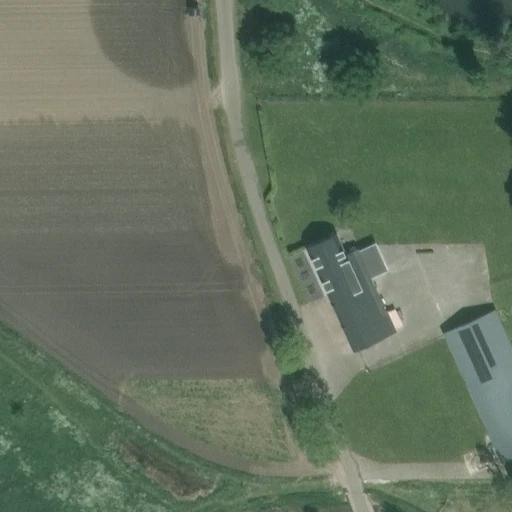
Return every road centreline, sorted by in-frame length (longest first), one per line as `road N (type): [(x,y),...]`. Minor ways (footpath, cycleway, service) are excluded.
road 1 (unclassified): [(363,511),(231,88),(225,0)]
road 2 (track): [(448,500),(241,487)]
